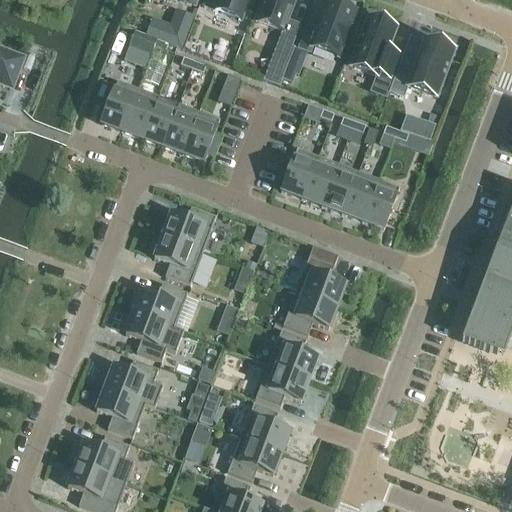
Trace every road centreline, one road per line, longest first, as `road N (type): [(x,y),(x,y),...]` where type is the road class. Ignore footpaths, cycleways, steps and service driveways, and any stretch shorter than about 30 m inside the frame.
road 1 (residential): [(141,166),(15,511)]
road 2 (residential): [(368,251),(141,166)]
road 3 (residential): [(362,484),(437,280)]
road 4 (residential): [(437,280),(511,78)]
